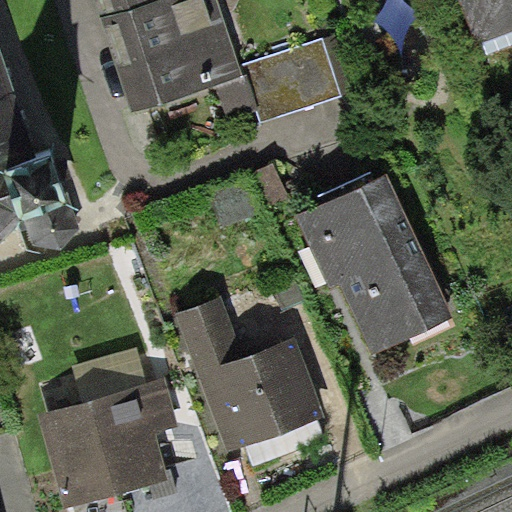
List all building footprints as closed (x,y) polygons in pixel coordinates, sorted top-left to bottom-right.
[(211,0),(105,0),(140,103),(236,71),(211,0)] [(511,0),(459,0),(476,44),(482,42),(487,55),(511,45),(511,0)] [(35,152),(0,48),(0,245),(1,245),(21,223),(34,245),(62,250),(80,227),(51,148),(35,152)] [(388,173),(295,216),(329,289),(339,285),(372,356),(455,318),(388,173)] [(314,335),(223,371),(257,455),(347,419),(314,335)] [(135,392),(45,415),(65,497),(155,475),(135,392)]
